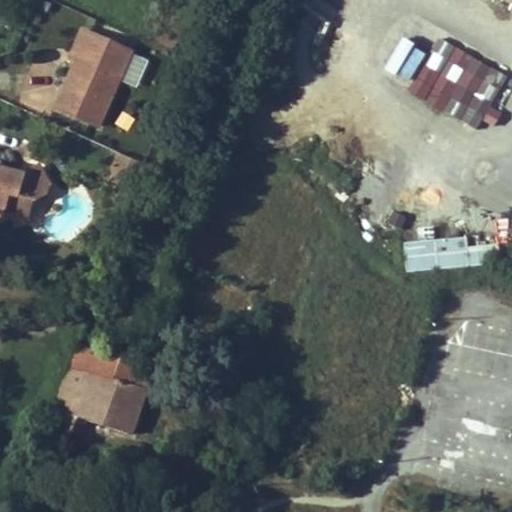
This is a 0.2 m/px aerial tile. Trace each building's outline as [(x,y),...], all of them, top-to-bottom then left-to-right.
[(385,73),(472,120),(501,67),(414,20),(385,73)] [(82,31),(69,60),(77,63),(90,34),(82,31)] [(90,34),(77,63),(57,106),(99,125),(132,53),(90,34)] [(139,196),(151,167),(124,156),(112,183),(139,196)] [(0,212),(1,213),(7,195),(30,201),(44,196),(47,188),(36,170),(25,176),(0,169),(0,212)] [(30,201),(7,195),(1,213),(25,219),(30,201)] [(467,236),(402,244),(406,275),(500,263),(498,244),(469,248),(467,236)] [(76,417),(132,437),(154,371),(155,369),(79,347),(43,439),(66,448),(71,435),(69,434),(76,417)]
